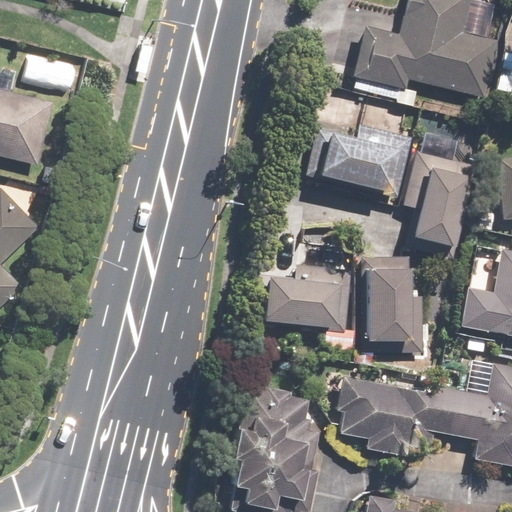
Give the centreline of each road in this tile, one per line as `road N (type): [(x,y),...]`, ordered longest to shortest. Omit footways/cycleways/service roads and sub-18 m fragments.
road 1 (secondary): [(196,0),(127,286)]
road 2 (secondary): [(0,490),(31,475),(65,434),(127,286)]
road 3 (secondary): [(127,286),(74,511)]
road 4 (secondary): [(127,286),(137,443),(152,511)]
